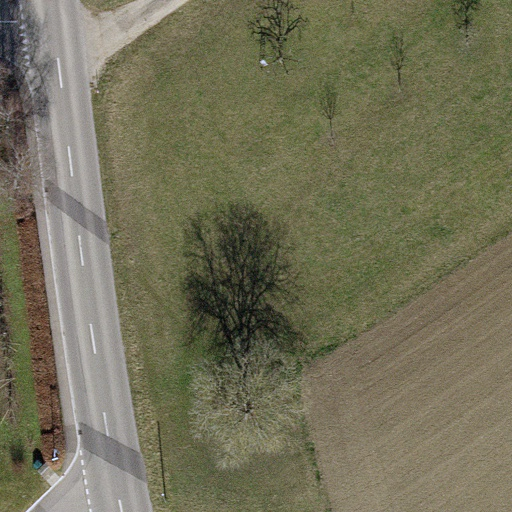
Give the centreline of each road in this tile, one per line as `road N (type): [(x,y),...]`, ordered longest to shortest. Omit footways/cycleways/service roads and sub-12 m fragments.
road 1 (tertiary): [(56,33),(125,511)]
road 2 (track): [(170,0),(99,32),(56,33)]
